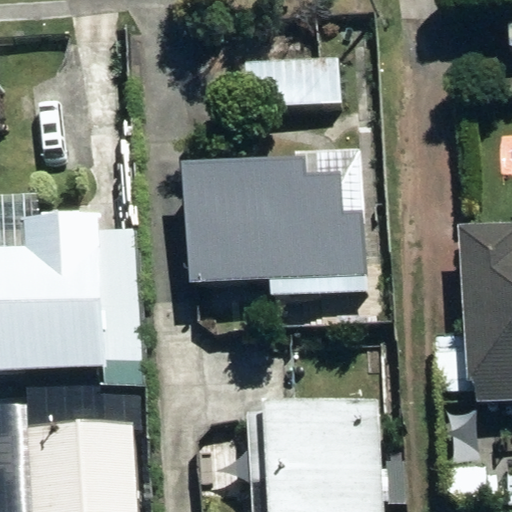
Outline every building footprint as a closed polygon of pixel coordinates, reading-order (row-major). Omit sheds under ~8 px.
[(252,59),(253,106),(345,104),(343,56),(252,59)] [(196,167),(200,281),(378,275),(376,214),(352,215),(351,176),(320,177),(319,162),(196,167)] [(0,251),(0,375),(113,369),(104,213),(35,217),(37,249),(0,251)] [(511,403),(511,226),(471,230),(480,380),(487,380),(488,405),(511,403)] [(110,290),(116,375),(154,373),(148,288),(110,290)] [(278,406),(282,511),(390,511),(386,400),(278,406)] [(146,511),(142,433),(44,439),(48,511),(146,511)]
